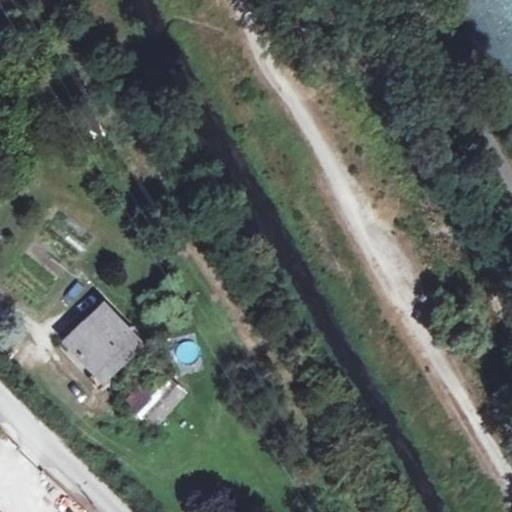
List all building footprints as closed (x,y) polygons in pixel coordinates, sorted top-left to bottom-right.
[(104,308),(64,345),(96,379),(117,358),(121,362),(139,344),(104,308)] [(167,391),(154,404),(159,409),(142,426),(149,431),(182,392),(159,368),(151,376),(167,391)] [(143,394),(154,404),(167,391),(151,376),(122,407),(127,411),(143,394)] [(127,411),(138,421),(154,404),(143,394),(127,411)] [(154,404),(138,421),(142,426),(159,409),(154,404)]
